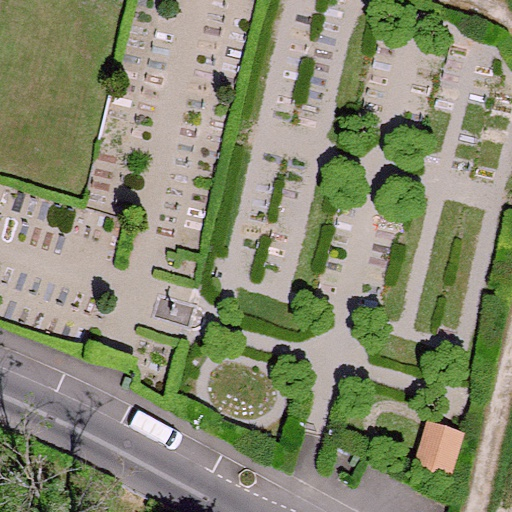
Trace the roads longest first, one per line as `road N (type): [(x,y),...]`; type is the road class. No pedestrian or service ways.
road 1 (tertiary): [(0,393),(239,511)]
road 2 (track): [(475,511),(511,356)]
